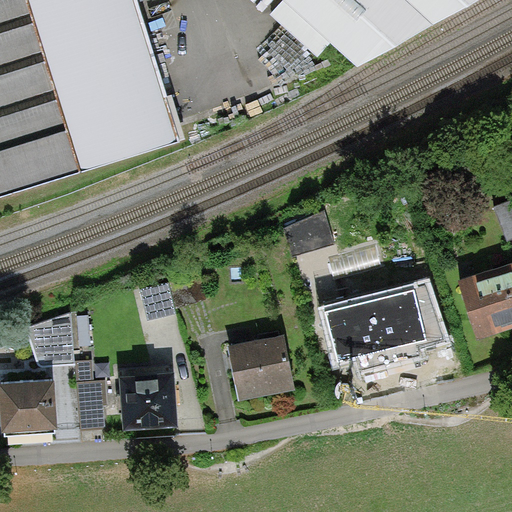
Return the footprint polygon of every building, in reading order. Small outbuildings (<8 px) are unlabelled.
[(0,0),(0,202),(179,148),(134,0),(0,0)] [(269,0),(348,72),(479,0),(269,0)] [(474,145),(452,154),(460,172),(482,163),(474,145)] [(511,237),(511,199),(494,207),(507,239),(511,237)] [(511,264),(460,281),(477,332),(511,321),(511,264)] [(198,265),(169,276),(177,304),(206,297),(198,265)] [(169,281),(140,288),(147,320),(177,313),(169,281)] [(337,357),(357,352),(362,368),(420,351),(418,343),(444,336),(426,281),(346,303),(344,296),(322,302),(332,341),(337,357)] [(332,341),(322,302),(307,306),(317,345),(332,341)] [(38,363),(44,366),(76,363),(75,360),(72,311),(33,325),(34,336),(30,337),(38,363)] [(89,314),(77,314),(79,345),(91,344),(89,314)] [(230,345),(238,387),(266,381),(267,390),(294,384),(284,334),(230,345)] [(75,360),(76,363),(77,381),(89,380),(88,360),(75,360)] [(170,372),(124,375),(125,392),(117,392),(118,410),(125,410),(125,421),(132,425),(140,424),(144,419),(172,418),(170,372)] [(1,382),(4,434),(56,430),(53,379),(34,380),(34,379),(19,380),(19,381),(1,382)] [(89,380),(77,381),(80,428),(104,427),(102,395),(90,395),(89,380)]
